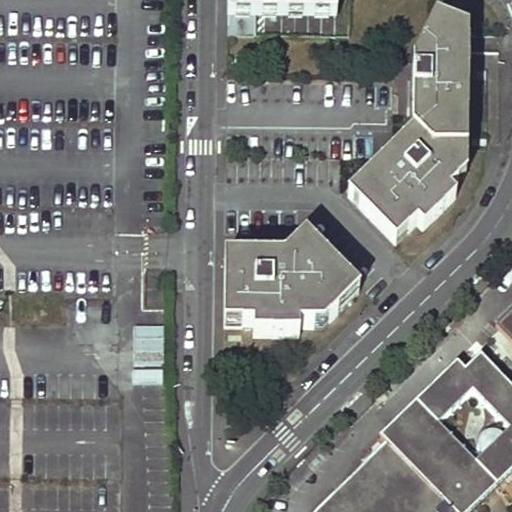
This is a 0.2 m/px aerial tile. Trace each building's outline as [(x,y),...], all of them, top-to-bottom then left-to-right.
[(335,20),(335,0),(227,0),(227,40),(255,40),(255,19),(335,20)] [(410,138),(458,183),(462,180),(465,37),(432,25),(411,69),(410,138)] [(410,138),(347,201),(393,247),(413,228),(420,234),(452,202),(446,196),(458,183),(410,138)] [(282,262),(223,262),(223,332),(252,331),(252,341),(296,341),(296,332),(319,331),(356,297),(301,242),(282,262)] [(511,344),(511,311),(495,328),(511,344)] [(465,374),(456,365),(378,442),(385,449),(320,511),(476,511),(511,477),(511,392),(481,360),(465,374)]
